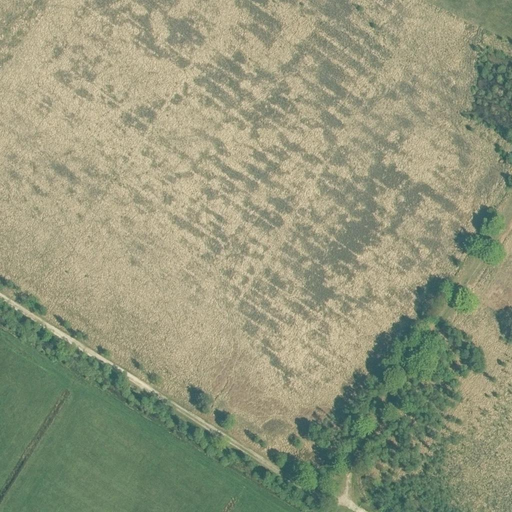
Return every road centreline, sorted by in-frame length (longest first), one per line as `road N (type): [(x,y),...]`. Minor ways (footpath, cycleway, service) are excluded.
road 1 (track): [(348,502),(301,486),(0,297)]
road 2 (track): [(361,511),(348,502),(353,462),(511,210)]
